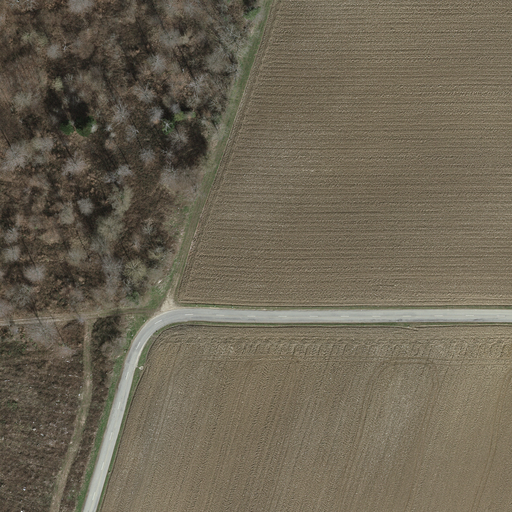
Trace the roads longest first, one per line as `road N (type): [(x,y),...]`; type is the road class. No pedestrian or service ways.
road 1 (tertiary): [(87,511),(136,348),(164,317),(511,315)]
road 2 (track): [(170,315),(265,0)]
road 3 (track): [(158,320),(110,309),(0,327)]
